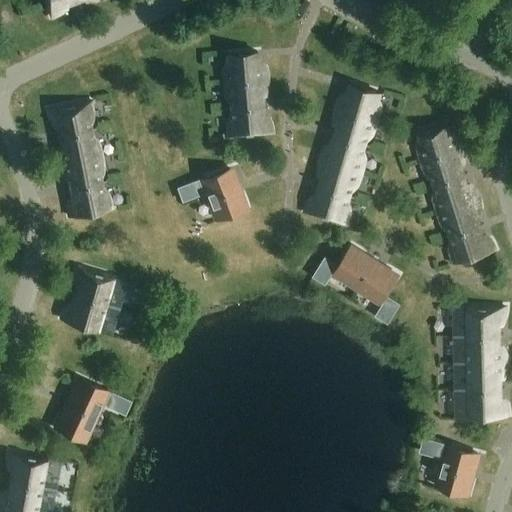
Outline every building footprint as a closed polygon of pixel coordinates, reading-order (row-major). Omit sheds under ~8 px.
[(44,0),(51,16),(56,13),(59,11),(63,9),(61,4),(72,0),(73,0),(75,4),(76,3),(74,0),(44,0)] [(257,66),(261,65),(262,61),(263,57),(263,52),(263,51),(218,55),(218,56),(226,55),(228,81),(221,81),(221,83),(228,82),(230,107),(223,108),(223,109),(230,109),(233,135),(263,133),(261,119),(266,118),(267,115),(268,112),(268,108),(268,105),(267,101),(266,98),(265,95),(264,91),(259,92),(258,79),(262,79),(262,78),(258,78),(257,66)] [(314,196),(314,199),(318,201),(314,214),(343,223),(351,197),(358,199),(358,198),(351,196),(359,171),(366,174),(366,172),(359,170),(366,146),(373,148),(374,147),(367,145),(374,120),(381,123),(382,121),(374,119),(382,95),(389,97),(389,96),(346,83),(346,84),(345,88),(345,93),(345,97),(349,98),(346,110),(342,109),(341,110),(345,112),(342,124),(337,122),(335,125),(333,128),(332,131),(331,134),(330,138),(329,141),(329,145),(329,148),(334,149),(330,161),(326,160),(326,161),(330,163),(326,175),(322,173),(320,176),(318,179),(316,182),(315,185),(314,189),(314,192),(314,196)] [(70,212),(70,216),(70,218),(114,209),(114,207),(107,209),(102,184),(109,183),(109,181),(101,183),(96,158),(104,156),(103,155),(96,157),(91,132),(98,130),(98,129),(91,130),(86,105),(93,104),(93,103),(49,112),(49,113),(50,117),(52,121),(54,125),(59,124),(61,136),(57,137),(57,138),(62,138),(64,150),(59,151),(59,154),(59,158),(59,161),(60,165),(61,168),(62,171),(63,174),(65,177),(70,176),(72,189),(68,190),(68,191),(72,190),(75,202),(70,203),(70,208),(70,212)] [(459,164),(464,163),(464,159),(464,156),(463,153),(462,149),(461,146),(460,143),(458,140),(456,137),(451,139),(447,125),(418,134),(426,160),(419,162),(420,163),(427,161),(434,185),(427,187),(428,189),(435,187),(442,211),(435,213),(436,214),(443,212),(450,236),(443,238),(444,240),(451,237),(458,262),(451,264),(452,265),(494,252),(494,250),(492,246),(490,243),(488,239),(483,240),(479,228),(484,227),(483,226),(479,227),(475,215),(480,214),(480,210),(480,207),(479,204),(478,200),(477,197),(476,194),(474,191),(472,188),(467,190),(463,178),(468,176),(467,175),(463,176),(459,164)] [(201,180),(216,219),(244,209),(229,169),(201,180)] [(335,274),(382,303),(397,277),(351,249),(335,274)] [(78,268),(78,269),(77,274),(77,278),(77,283),(81,284),(78,296),(74,295),(73,296),(77,297),(74,309),(69,308),(67,311),(65,315),(63,319),(63,321),(106,333),(106,332),(99,330),(106,306),(113,308),(114,307),(107,304),(114,280),(121,282),(121,281),(78,268)] [(505,352),(504,348),(499,348),(499,336),(503,336),(503,335),(499,335),(499,322),(503,322),(505,317),(505,313),(506,309),(506,308),(468,309),(469,335),(461,335),(461,337),(469,337),(470,389),(463,389),(463,390),(470,390),(471,417),(508,416),(508,415),(507,410),(507,406),(505,402),(500,402),(500,389),(504,389),(504,388),(500,388),(500,376),(505,375),(506,372),(506,369),(507,365),(507,362),(506,358),(506,355),(505,352)] [(80,379),(57,428),(84,441),(107,391),(80,379)] [(466,494),(477,453),(448,446),(437,487),(466,494)] [(9,463),(10,468),(14,469),(12,481),(8,480),(8,481),(12,482),(9,494),(5,493),(3,496),(2,500),(1,503),(0,505),(0,511),(36,511),(41,488),(49,489),(49,488),(42,487),(47,460),(10,453),(10,454),(9,459),(9,463)]
